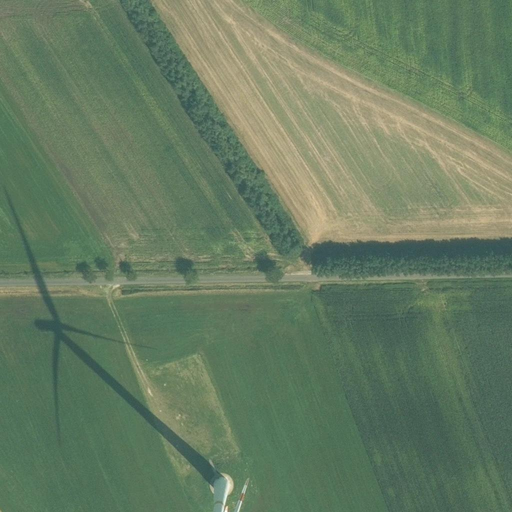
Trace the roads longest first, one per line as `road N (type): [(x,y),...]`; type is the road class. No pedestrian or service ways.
road 1 (unclassified): [(0,284),(511,275)]
road 2 (track): [(102,283),(158,411)]
